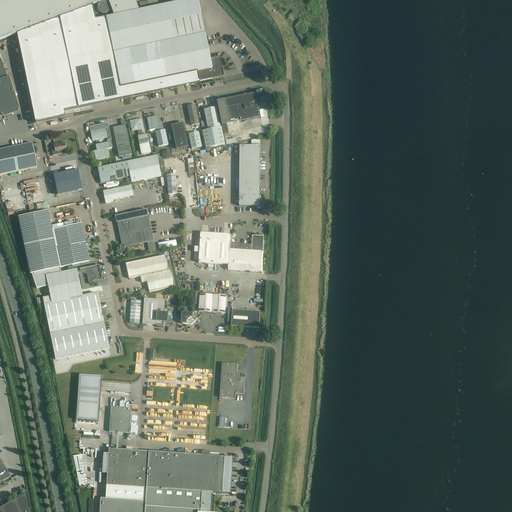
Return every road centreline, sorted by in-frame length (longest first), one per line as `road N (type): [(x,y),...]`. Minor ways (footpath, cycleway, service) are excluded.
road 1 (tertiary): [(78,124),(123,330),(279,343)]
road 2 (tertiary): [(285,217),(287,105),(272,83),(78,124)]
road 3 (secondary): [(59,511),(0,262)]
road 4 (tertiary): [(261,511),(279,343)]
road 5 (tertiary): [(279,343),(285,217)]
